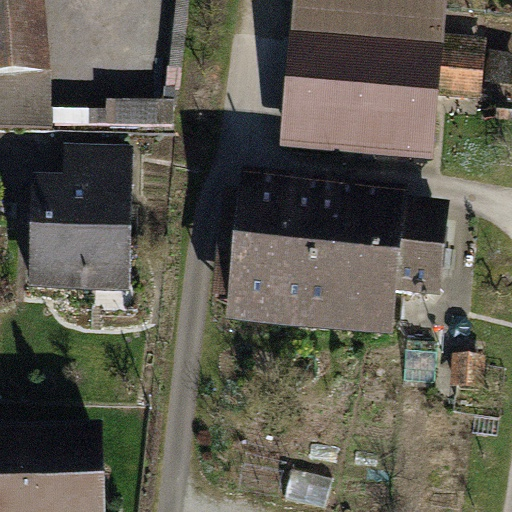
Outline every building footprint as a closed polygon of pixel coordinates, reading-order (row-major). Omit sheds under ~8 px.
[(41,0),(25,0),(0,3),(0,94),(54,87),(41,0)] [(299,0),(284,154),(442,170),(459,0),(299,0)] [(42,186),(36,301),(136,306),(143,152),(68,149),(66,187),(42,186)] [(251,185),(235,343),(399,360),(404,310),(456,316),(468,208),(251,185)] [(0,441),(0,511),(103,511),(100,438),(0,441)]
